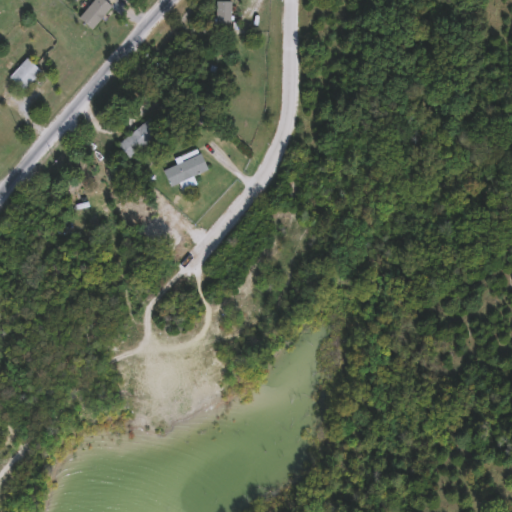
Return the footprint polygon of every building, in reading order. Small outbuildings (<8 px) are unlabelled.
[(75,19),(90,0),(100,0),(108,6),(88,30),(75,19)] [(212,27),(212,1),(227,1),(227,27),(212,27)] [(39,73),(20,91),(5,77),(24,58),(39,73)] [(114,144),(142,124),(153,138),(125,158),(114,144)] [(205,171),(166,187),(160,170),(199,155),(205,171)] [(112,199),(78,212),(71,195),(106,182),(112,199)]
